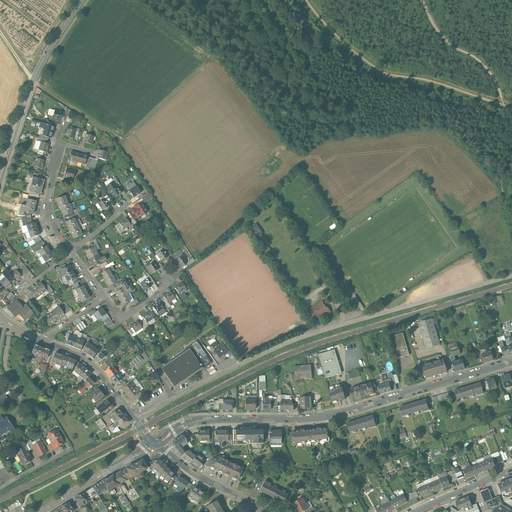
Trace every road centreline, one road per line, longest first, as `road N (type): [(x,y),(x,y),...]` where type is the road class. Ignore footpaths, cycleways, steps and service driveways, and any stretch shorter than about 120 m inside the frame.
road 1 (unclassified): [(136,420),(302,337),(503,278)]
road 2 (residential): [(151,439),(200,419),(329,416),(511,362)]
road 3 (track): [(0,31),(34,81),(120,143),(213,54)]
road 4 (track): [(306,0),(379,70),(503,104)]
road 5 (tertiary): [(2,178),(34,81),(80,0)]
road 6 (residential): [(274,511),(196,476),(151,439)]
road 7 (residential): [(136,420),(84,359),(41,339)]
